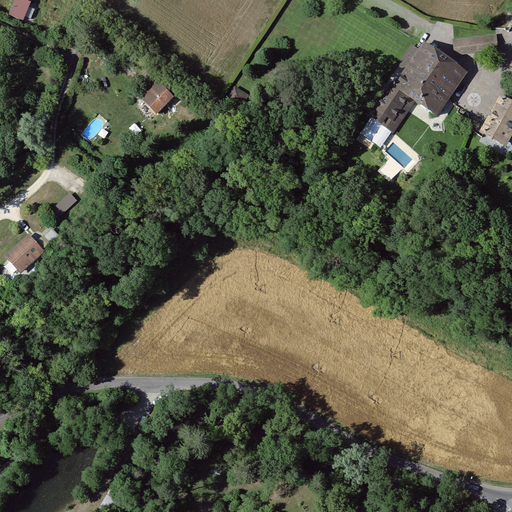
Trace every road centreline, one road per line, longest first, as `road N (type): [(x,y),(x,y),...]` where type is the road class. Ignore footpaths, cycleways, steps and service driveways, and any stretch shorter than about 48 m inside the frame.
road 1 (unclassified): [(0,410),(97,383),(241,388),(511,508)]
road 2 (track): [(511,244),(479,225),(463,201),(407,192),(312,104),(238,114)]
road 3 (track): [(96,0),(55,117),(49,171),(0,215)]
